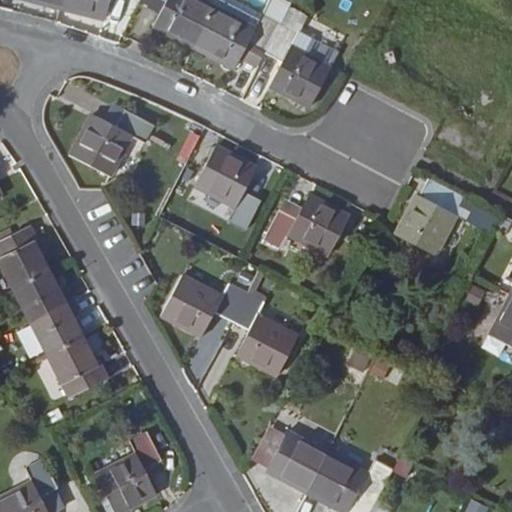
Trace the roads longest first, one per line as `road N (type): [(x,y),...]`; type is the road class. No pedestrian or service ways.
road 1 (residential): [(235,503),(18,126)]
road 2 (residential): [(376,136),(352,179),(145,80),(57,48)]
